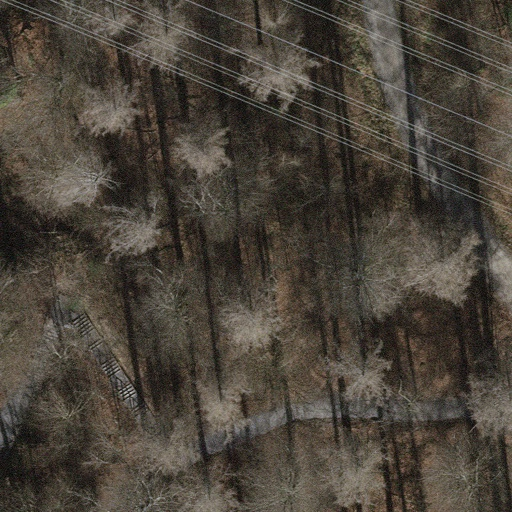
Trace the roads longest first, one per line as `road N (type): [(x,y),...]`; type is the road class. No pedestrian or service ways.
road 1 (track): [(511,379),(466,391),(372,384),(295,397),(184,462),(94,382)]
road 2 (track): [(379,0),(390,68),(426,151),(511,279)]
